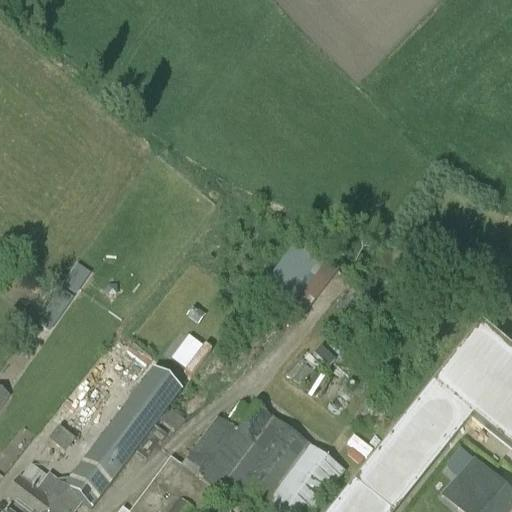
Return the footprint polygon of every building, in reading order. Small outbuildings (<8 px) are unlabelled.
[(334,275),(292,246),(260,292),(302,321),(334,275)] [(51,333),(73,298),(53,287),(32,322),(51,333)] [(511,352),(476,325),(328,511),(395,511),(422,479),(425,481),(483,407),(511,429),(511,352)] [(184,370),(201,346),(188,337),(171,360),(184,370)] [(320,348),(313,355),(325,368),(333,360),(320,348)] [(151,368),(64,488),(94,510),(181,390),(151,368)] [(0,391),(0,410),(9,398),(0,391)] [(315,511),(343,476),(255,410),(250,417),(241,411),(227,430),(216,422),(180,470),(169,461),(130,511),(121,511),(120,511),(119,511),(205,511),(215,499),(222,504),(233,489),(263,511),(315,511)] [(161,421),(175,432),(184,422),(171,410),(161,421)] [(159,447),(166,438),(154,429),(135,455),(144,462),(157,445),(159,447)] [(64,456),(74,443),(57,430),(47,443),(64,456)] [(455,480),(471,462),(457,449),(441,467),(455,480)] [(75,511),(81,504),(52,482),(47,477),(34,493),(18,481),(4,499),(12,505),(7,511),(75,511)] [(490,511),(472,495),(456,511),(490,511)]
